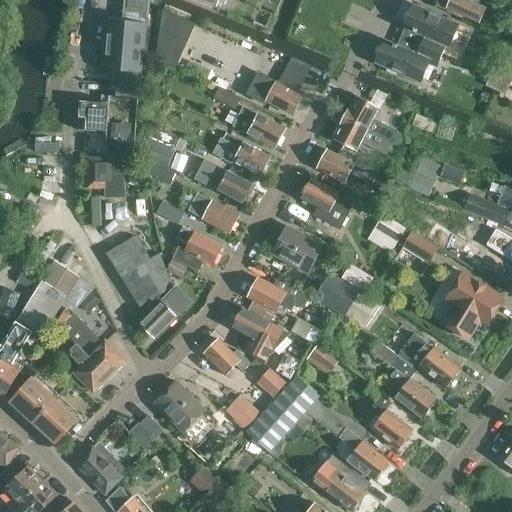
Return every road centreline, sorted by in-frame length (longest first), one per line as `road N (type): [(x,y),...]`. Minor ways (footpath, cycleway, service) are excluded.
road 1 (residential): [(151,378),(227,296),(330,104)]
road 2 (residential): [(151,378),(76,239),(66,82)]
road 3 (residential): [(421,511),(511,392)]
road 4 (residential): [(57,465),(151,378)]
